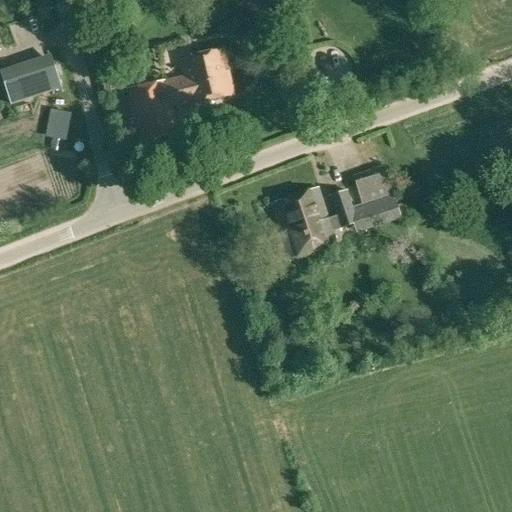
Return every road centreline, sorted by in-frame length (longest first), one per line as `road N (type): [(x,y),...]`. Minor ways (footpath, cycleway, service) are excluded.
road 1 (unclassified): [(114,213),(511,66)]
road 2 (unclassified): [(114,213),(65,0)]
road 3 (unclassified): [(0,258),(114,213)]
